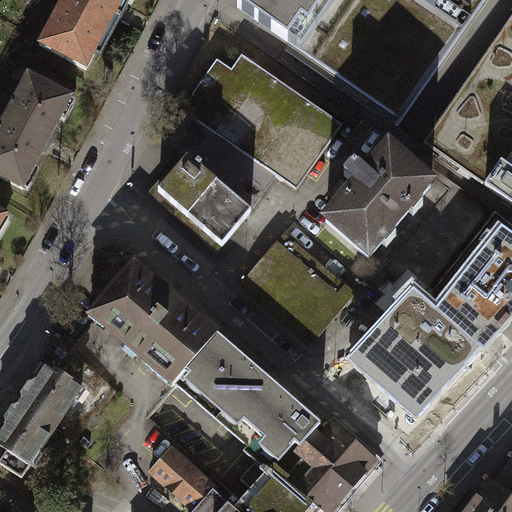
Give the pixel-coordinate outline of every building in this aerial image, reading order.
[(126,0),(62,0),(41,43),(92,68),(126,0)] [(245,0),(239,9),(291,44),(406,123),(418,105),(490,0),(245,0)] [(511,23),(425,147),(486,189),(511,207),(511,23)] [(299,191),(344,126),(244,56),(234,71),(220,61),(195,96),(205,103),(194,118),(299,191)] [(76,96),(29,72),(0,128),(0,177),(26,191),(76,96)] [(441,179),(390,137),(322,219),(373,261),(441,179)] [(254,214),(189,158),(159,193),(224,248),(254,214)] [(0,234),(11,215),(0,208),(0,234)] [(511,332),(511,227),(500,218),(428,304),(492,357),(511,332)] [(359,296),(289,234),(244,285),(314,347),(359,296)] [(223,334),(137,260),(88,316),(175,391),(190,373),(221,337),(223,334)] [(325,426),(221,337),(190,373),(194,376),(187,384),(242,430),(248,423),(270,441),(263,449),(279,463),(283,466),(296,451),(294,449),(299,444),(302,447),(305,449),(320,432),(325,426)] [(86,390),(47,363),(0,432),(0,446),(33,468),(86,390)] [(383,459),(336,419),(322,435),(320,432),(305,449),(299,444),(294,449),(296,451),(283,466),(279,463),(274,469),(322,511),(338,511),(383,463),(383,459)] [(216,490),(219,487),(174,447),(150,474),(191,511),(213,487),(216,490)] [(511,511),(511,459),(494,482),(488,479),(462,511),(511,511)] [(269,465),(239,499),(249,508),(253,511),(322,511),(274,469),(269,465)] [(253,511),(249,508),(239,499),(232,493),(227,499),(216,490),(213,487),(191,511),(190,511),(253,511)]
